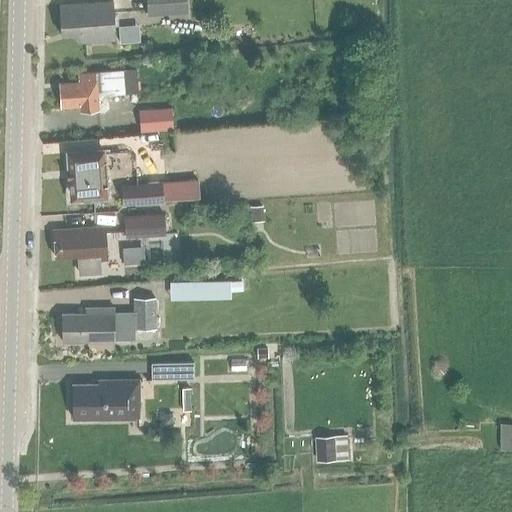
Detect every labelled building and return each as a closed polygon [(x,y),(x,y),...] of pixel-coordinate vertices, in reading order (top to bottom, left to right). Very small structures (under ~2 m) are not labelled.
[(146,0),(148,17),(187,14),(186,0),(146,0)] [(116,40),(113,2),(60,6),(62,36),(84,34),(85,42),(116,40)] [(80,106),(81,111),(100,110),(98,95),(138,92),(136,69),(78,74),(79,81),(59,83),(61,107),(80,106)] [(139,110),(141,132),(174,130),(172,108),(139,110)] [(104,150),(68,153),(71,201),(108,199),(104,150)] [(158,183),(159,202),(199,199),(197,180),(158,183)] [(124,205),(159,202),(158,183),(123,185),(124,205)] [(250,207),(251,222),(264,221),(263,207),(250,207)] [(166,234),(164,214),(125,216),(126,237),(166,234)] [(79,256),(79,262),(108,260),(105,227),(54,230),(55,235),(54,235),(56,258),(79,256)] [(243,281),(232,281),(232,290),(244,289),(243,281)] [(133,298),(133,312),(135,312),(135,329),(156,329),(156,298),(135,298),(133,298)] [(115,342),(115,339),(115,312),(115,308),(87,308),(87,314),(62,314),(63,342),(115,342)] [(267,350),(258,351),(258,359),(267,359),(267,350)] [(152,363),(152,379),(195,378),(194,362),(152,363)] [(73,385),(73,419),(139,418),(139,380),(98,380),(98,384),(73,385)] [(193,416),(192,389),(182,389),(183,416),(193,416)] [(511,424),(501,424),(501,450),(511,449),(511,424)] [(315,438),(316,462),(349,460),(347,436),(315,438)]
